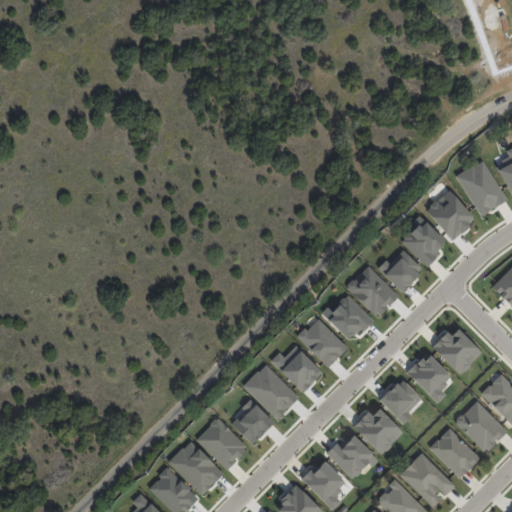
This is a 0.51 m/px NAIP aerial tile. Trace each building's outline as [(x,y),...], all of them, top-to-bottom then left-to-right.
[(509,196),(511,194),(511,146),(505,150),(508,158),(495,164),(509,196)] [(506,200),(481,160),(455,176),(479,216),(506,200)] [(452,239),(473,219),(447,190),(425,209),(452,239)] [(511,307),(511,306),(511,264),(490,287),(511,307)] [(397,295),(366,266),(345,287),(376,317),(397,295)] [(296,338),(327,367),(346,347),(315,317),(296,338)] [(458,375),(481,353),(454,325),(431,347),(458,375)] [(283,358),(278,353),(269,361),(301,392),(321,372),(294,346),(283,358)] [(405,373),(436,403),(445,394),(439,388),(450,377),(425,352),(405,373)] [(276,419),(297,397),(264,364),(242,386),(276,419)] [(511,423),(511,386),(499,373),(479,394),(511,424),(511,423)] [(407,412),(420,399),(401,378),(378,400),(402,424),(410,416),(407,412)] [(506,431),(475,400),(453,422),(485,453),(506,431)] [(402,432),(377,408),(371,415),(367,410),(352,426),(380,455),(402,432)] [(248,447),(216,417),(194,440),(226,470),(248,447)] [(459,478),(478,458),(448,428),(428,448),(459,478)] [(352,480),(374,458),(352,435),(339,448),(335,444),(326,452),(352,480)] [(169,462),(184,477),(189,472),(191,474),(187,479),(200,493),(220,473),(215,468),(210,473),(195,457),(200,452),(190,442),(169,462)] [(442,496),(442,497),(454,485),(420,452),(399,475),(432,507),(442,496)] [(332,510),(340,501),(334,495),(345,483),(320,459),(300,480),(332,510)] [(387,511),(425,511),(426,511),(394,480),(375,500),(387,511)] [(273,508),(277,511),(323,511),(295,485),(273,508)]
